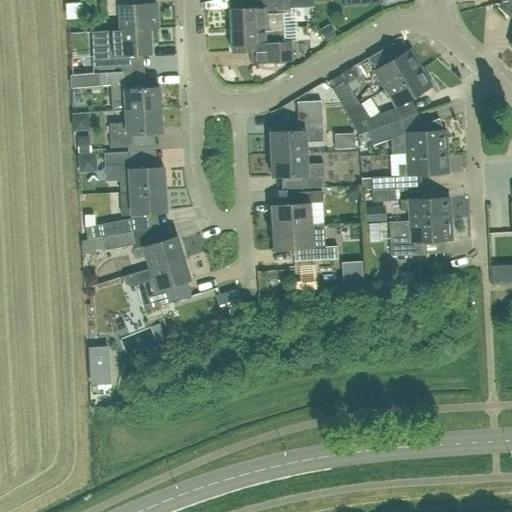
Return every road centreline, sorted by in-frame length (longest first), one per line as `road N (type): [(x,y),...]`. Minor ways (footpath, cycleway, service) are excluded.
road 1 (tertiary): [(142,511),(261,470),(344,452),(511,441)]
road 2 (residential): [(437,16),(386,32),(239,112)]
road 3 (residential): [(485,270),(473,100),(483,75)]
road 4 (residential): [(242,224),(214,220),(200,173),(196,90)]
